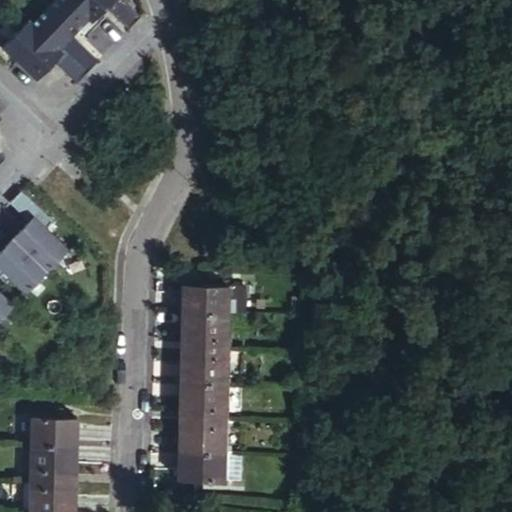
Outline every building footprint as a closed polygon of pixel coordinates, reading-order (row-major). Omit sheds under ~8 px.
[(141,16),(124,0),(54,0),(33,21),(31,18),(3,46),(36,78),(54,60),(77,83),(100,60),(74,35),(90,19),(92,21),(105,8),(127,30),(141,16)] [(0,319),(13,306),(0,293),(0,278),(3,275),(24,294),(66,250),(46,230),(52,223),(21,193),(9,205),(27,221),(0,249),(0,319)] [(176,313),(221,313),(221,288),(175,287),(176,313)] [(221,347),(221,313),(176,313),(176,347),(221,347)] [(221,383),(221,347),(176,347),(176,383),(221,383)] [(176,418),(221,418),(221,383),(176,383),(176,418)] [(32,417),(32,447),(77,448),(78,418),(32,417)] [(176,418),(176,454),(221,454),(221,418),(176,418)] [(31,481),(76,482),(77,448),(32,447),(31,481)] [(221,454),(176,454),(176,479),(221,480),(221,454)] [(31,481),(29,511),(75,511),(76,482),(31,481)]
